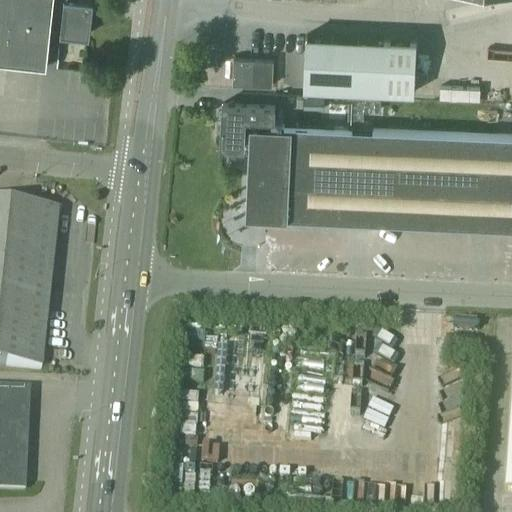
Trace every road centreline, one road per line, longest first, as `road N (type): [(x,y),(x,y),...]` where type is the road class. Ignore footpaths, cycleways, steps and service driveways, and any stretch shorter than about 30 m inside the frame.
road 1 (unclassified): [(511,294),(127,279)]
road 2 (primary): [(102,511),(127,279)]
road 3 (primary): [(141,173),(164,0)]
road 4 (unclassified): [(141,173),(0,157)]
